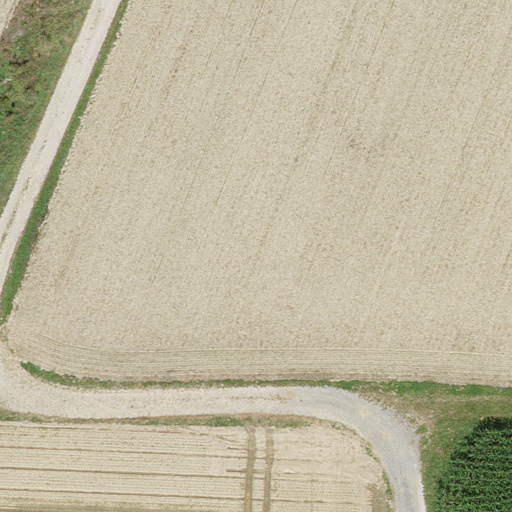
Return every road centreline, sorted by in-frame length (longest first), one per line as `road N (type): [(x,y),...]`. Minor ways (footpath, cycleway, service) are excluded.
road 1 (track): [(0,386),(51,417),(336,412),(406,469),(408,511)]
road 2 (track): [(117,0),(0,286)]
